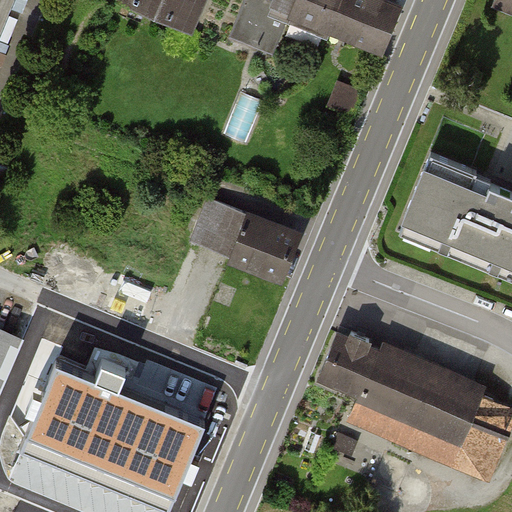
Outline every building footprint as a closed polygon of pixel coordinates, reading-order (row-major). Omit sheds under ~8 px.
[(121,0),(190,30),(203,0),(121,0)] [(330,28),(382,48),(399,5),(387,0),(275,0),(276,0),(274,0),(248,0),(234,38),(266,51),(279,16),(327,34),(330,28)] [(341,77),(331,101),(353,110),(363,86),(341,77)] [(477,170),(432,152),(405,217),(444,232),(438,247),(447,251),(453,236),(495,253),(489,268),(498,271),(504,257),(511,260),(511,212),(511,208),(511,191),(491,182),(483,202),(467,195),(477,170)] [(194,240),(281,274),(298,231),(211,198),(194,240)] [(0,390),(22,338),(0,329),(0,390)] [(338,333),(321,375),(361,392),(350,416),(399,436),(396,443),(414,450),(416,443),(455,459),(466,432),(479,438),(495,398),(368,345),(370,339),(352,331),(350,338),(338,333)] [(95,372),(56,356),(42,390),(34,386),(25,406),(36,411),(22,444),(169,504),(183,470),(192,474),(199,457),(190,454),(205,418),(120,383),(127,366),(101,356),(95,372)]
